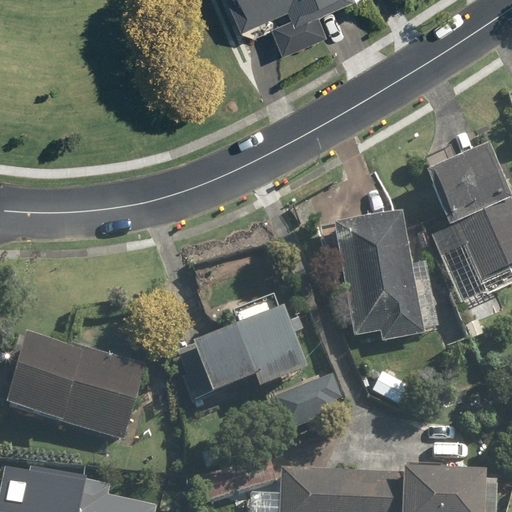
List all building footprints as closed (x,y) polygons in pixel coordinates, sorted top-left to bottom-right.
[(276,26),(287,51),(335,31),(328,15),(362,0),(236,0),(252,37),(276,26)] [(496,299),(511,290),(511,202),(482,144),(428,171),(463,241),(447,249),(484,322),(503,312),(496,299)] [(415,263),(407,212),(337,224),(356,337),(384,333),(386,344),(444,334),(432,260),(415,263)] [(263,391),(314,372),(290,310),(178,353),(198,404),(259,380),(263,391)] [(34,333),(9,403),(125,443),(149,374),(34,333)] [(410,386),(384,373),(374,392),(401,405),(410,386)] [(309,383),(314,407),(340,401),(335,377),(309,383)] [(198,454),(204,474),(229,466),(223,447),(198,454)] [(0,511),(157,511),(158,509),(105,495),(108,485),(13,459),(0,508),(0,511)] [(211,505),(264,486),(255,461),(202,480),(211,505)] [(249,511),(492,511),(494,475),(286,467),(285,497),(251,495),(249,511)]
